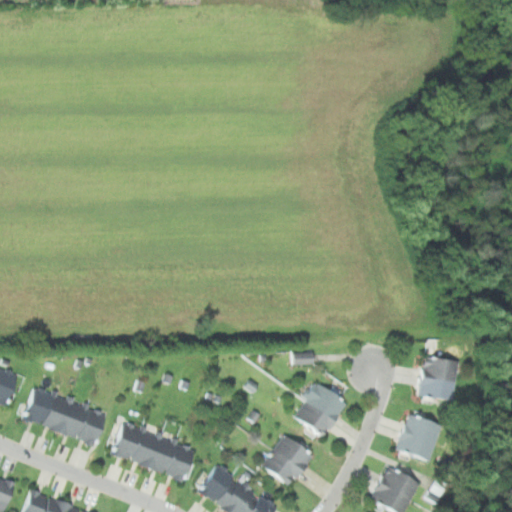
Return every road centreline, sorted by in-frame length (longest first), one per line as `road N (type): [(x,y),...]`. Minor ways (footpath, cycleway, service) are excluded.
road 1 (residential): [(174,511),(0,440)]
road 2 (residential): [(323,511),(357,460),(381,396),(374,363)]
